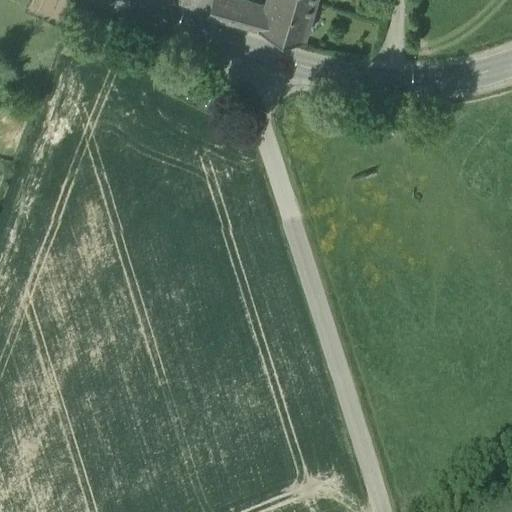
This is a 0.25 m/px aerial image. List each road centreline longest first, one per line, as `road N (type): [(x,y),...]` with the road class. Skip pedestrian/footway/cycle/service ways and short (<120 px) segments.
road 1 (residential): [(384,511),(252,99),(265,60)]
road 2 (secondary): [(265,60),(424,87),(511,66)]
road 3 (secondary): [(117,0),(265,60)]
